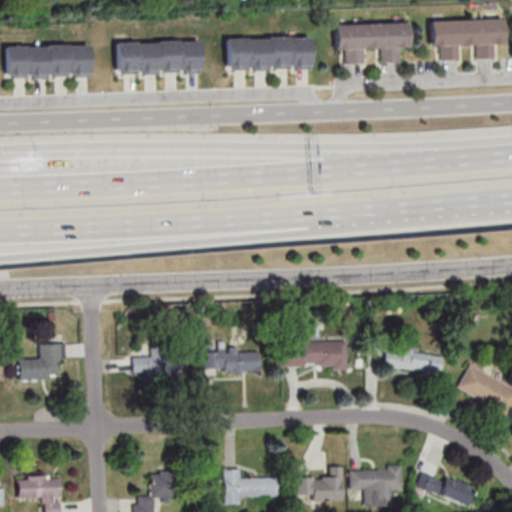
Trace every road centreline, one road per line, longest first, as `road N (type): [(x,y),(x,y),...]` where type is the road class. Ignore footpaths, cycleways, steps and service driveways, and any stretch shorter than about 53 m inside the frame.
road 1 (residential): [(511,488),(474,450),(425,426),(374,418),(0,429)]
road 2 (secondary): [(0,288),(511,264)]
road 3 (secondary): [(511,104),(0,125)]
road 4 (motorway): [(511,143),(0,152)]
road 5 (motorway): [(447,161),(0,188)]
road 6 (motorway): [(0,258),(314,231),(395,208)]
road 7 (motorway): [(0,230),(326,214)]
road 8 (residential): [(98,426),(91,285)]
